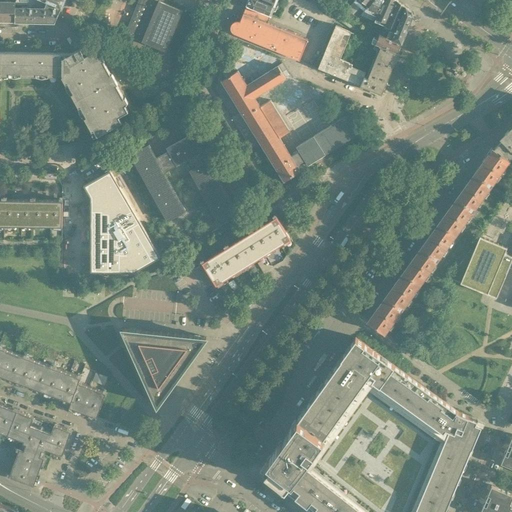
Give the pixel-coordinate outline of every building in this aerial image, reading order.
[(0,0),(0,21),(15,22),(15,7),(15,2),(0,1),(0,0)] [(61,6),(45,0),(15,0),(15,2),(15,7),(29,7),(44,7),(44,22),(53,23),(54,22),(61,6)] [(166,52),(183,10),(157,0),(138,0),(125,35),(166,52)] [(278,7),(261,0),(248,0),(247,4),(270,14),(272,9),(276,11),(278,7)] [(337,10),(344,2),(342,0),(338,0),(333,6),(337,10)] [(378,12),(382,0),(370,0),(367,5),(365,7),(361,14),(375,20),(376,17),(378,12)] [(386,22),(395,0),(382,0),(378,12),(376,17),(386,22)] [(395,31),(405,6),(396,0),(395,0),(386,22),(385,25),(392,27),(392,30),(395,31)] [(357,19),(352,16),(361,6),(355,1),(346,11),(343,15),(354,23),(356,20),(357,19)] [(308,39),(268,23),(270,16),(246,6),(240,21),(238,21),(237,20),(236,21),(235,21),(234,21),(233,22),(232,23),(232,24),(231,24),(231,25),(231,26),(230,27),(230,28),(231,29),(231,30),(231,31),(232,32),(233,33),(234,33),(235,34),(299,60),(308,39)] [(404,35),(413,15),(411,11),(405,6),(395,31),(404,35)] [(29,22),(29,7),(15,7),(15,22),(29,22)] [(44,22),(44,7),(29,7),(29,22),(44,22)] [(365,72),(351,66),(352,63),(340,58),(351,30),(336,24),(318,68),(360,85),(364,75),(365,72)] [(401,42),(404,35),(395,31),(392,30),(389,30),(386,36),(401,42)] [(401,42),(386,36),(379,33),(377,38),(374,36),(372,40),(381,44),(398,51),(401,42)] [(380,94),(397,53),(398,51),(381,44),(368,77),(364,75),(360,85),(380,94)] [(95,137),(134,116),(127,103),(128,102),(125,97),(124,98),(117,85),(118,84),(112,73),(111,74),(103,61),(105,60),(102,55),(100,55),(98,56),(95,50),(85,56),(80,48),(72,53),(0,51),(0,72),(1,73),(1,76),(4,76),(9,76),(9,73),(21,73),(21,76),(36,76),(36,74),(48,74),(48,76),(56,77),(56,74),(62,74),(63,76),(62,76),(66,84),(68,82),(74,92),(71,94),(79,107),(81,106),(87,116),(84,118),(92,131),(94,130),(97,135),(94,136),(95,137)] [(290,131),(271,100),(260,106),(255,97),(286,78),(278,65),(253,80),(250,76),(245,79),(248,83),(247,84),(238,70),(232,73),(226,78),(222,80),(284,181),(296,173),(301,170),(297,165),(305,160),(308,165),(360,133),(348,114),(296,146),(299,151),(291,156),(280,137),(290,131)] [(511,127),(501,139),(502,140),(494,148),(508,159),(509,160),(511,161),(511,127)] [(238,213),(207,158),(210,155),(208,151),(204,153),(203,150),(204,150),(194,132),(167,147),(169,150),(156,157),(149,144),(131,154),(167,220),(186,210),(165,172),(188,159),(193,168),(190,169),(220,223),(238,213)] [(491,185),(509,160),(508,159),(494,148),(492,147),(474,172),(491,185)] [(110,169),(83,185),(88,192),(91,197),(91,215),(91,271),(134,271),(160,256),(114,177),(110,169)] [(474,209),(491,185),(474,172),(456,197),(474,209)] [(456,234),(474,209),(456,197),(438,221),(456,234)] [(32,227),(33,199),(4,199),(4,227),(10,225),(27,225),(32,227)] [(62,226),(62,203),(62,200),(33,199),(32,227),(38,226),(44,226),(56,226),(61,228),(61,226),(62,226)] [(290,238),(288,235),(276,216),(252,231),(266,254),(290,238)] [(438,259),(456,234),(438,221),(421,246),(438,259)] [(215,236),(224,231),(221,226),(212,231),(215,236)] [(266,254),(252,231),(227,247),(241,269),(266,254)] [(476,242),(450,278),(461,282),(462,283),(465,284),(469,286),(470,286),(474,288),(478,289),(479,290),(482,291),(483,292),(487,293),(488,293),(496,297),(497,296),(511,259),(511,256),(506,254),(504,253),(506,249),(507,248),(506,247),(502,246),(502,245),(498,244),(497,244),(493,242),(489,240),(488,240),(485,238),(484,238),(481,237),(480,236),(478,242),(476,242)] [(420,283),(438,259),(421,246),(403,271),(420,283)] [(241,269),(227,247),(202,262),(216,285),(241,269)] [(403,308),(420,283),(403,271),(385,295),(403,308)] [(384,333),(403,308),(385,295),(367,320),(384,333)] [(184,367),(187,363),(188,363),(189,362),(188,361),(191,357),(192,358),(193,356),(192,355),(195,351),(196,352),(198,349),(199,348),(200,348),(201,347),(202,346),(202,345),(203,344),(203,343),(203,342),(203,341),(204,341),(206,338),(205,338),(206,337),(205,337),(205,336),(201,336),(200,335),(199,335),(198,334),(197,334),(196,334),(195,334),(194,334),(193,335),(192,335),(189,335),(188,336),(183,335),(183,334),(181,334),(181,335),(176,335),(176,333),(174,333),(174,334),(169,334),(169,333),(167,332),(167,334),(162,333),(162,332),(160,332),(160,333),(155,332),(155,331),(153,331),(153,332),(147,332),(148,330),(146,330),(145,331),(140,331),(140,330),(137,329),(137,330),(136,329),(135,328),(134,328),(133,328),(132,328),(131,328),(130,328),(129,328),(128,329),(128,328),(124,328),(124,329),(123,328),(123,330),(124,333),(124,334),(124,335),(124,336),(125,337),(125,338),(126,339),(126,340),(127,341),(128,341),(128,342),(129,345),(131,344),(133,349),(132,350),(132,351),(133,351),(136,356),(135,356),(135,358),(136,358),(139,362),(138,363),(138,365),(139,364),(142,369),(140,369),(141,371),(142,371),(144,375),(143,376),(144,378),(145,377),(147,382),(146,382),(147,384),(148,384),(150,389),(149,389),(151,392),(151,393),(151,394),(151,396),(151,397),(152,398),(153,399),(154,400),(155,401),(156,404),(157,405),(158,404),(160,401),(161,401),(162,400),(163,400),(164,399),(164,398),(165,397),(165,396),(166,395),(166,394),(168,391),(167,390),(170,386),(171,387),(172,385),(171,384),(174,380),(175,381),(176,379),(175,379),(178,374),(179,375),(180,373),(183,369),(184,369),(185,368),(184,367)] [(270,455),(260,469),(266,473),(271,478),(277,482),(283,486),(288,491),(294,495),(307,506),(313,510),(315,511),(444,511),(445,511),(447,506),(451,497),(453,491),(457,482),(459,477),(463,468),(465,462),(469,454),(471,448),(481,425),(483,421),(477,419),(459,411),(355,337),(350,345),(346,350),(340,358),(337,363),(335,365),(333,368),(331,371),(327,376),(321,384),(318,389),(312,397),(309,402),(303,410),(299,414),(293,423),(290,427),(287,431),(288,432),(283,439),(286,440),(284,443),(280,441),(278,443),(279,444),(271,456),(270,455)] [(17,382),(27,356),(0,345),(0,374),(0,375),(0,377),(6,379),(7,377),(12,379),(17,382)] [(43,392),(53,366),(27,356),(17,382),(22,382),(27,384),(26,387),(33,389),(34,387),(39,389),(43,392)] [(70,402),(71,401),(78,382),(79,382),(81,376),(53,366),(43,392),(49,392),(54,394),(53,397),(60,399),(61,397),(66,399),(70,402)] [(106,392),(79,382),(78,382),(71,401),(70,402),(69,406),(69,408),(75,408),(97,417),(106,392)] [(24,440),(33,415),(0,403),(0,431),(2,432),(7,435),(8,436),(13,436),(24,440)] [(46,448),(55,423),(33,415),(24,440),(46,448)] [(62,454),(72,430),(55,423),(46,448),(57,452),(61,456),(62,454)] [(511,434),(501,461),(511,466),(511,434)] [(42,462),(46,457),(44,457),(44,456),(43,456),(46,448),(24,440),(21,448),(20,447),(11,471),(9,475),(34,484),(36,484),(36,480),(38,474),(42,462)] [(511,511),(511,493),(491,484),(479,511),(511,511)] [(0,511),(17,511),(19,510),(17,510),(17,509),(0,502),(0,511)]
